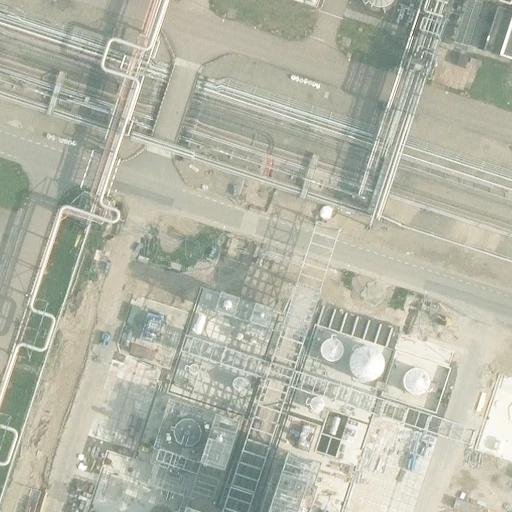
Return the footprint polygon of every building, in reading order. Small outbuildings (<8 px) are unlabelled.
[(373,0),(376,4),(382,8),(388,10),(393,9),(397,8),(401,6),(406,0),(405,0),(373,0)] [(482,53),(511,62),(511,13),(497,8),(482,53)] [(397,314),(352,300),(342,330),(387,344),(397,314)] [(447,389),(461,346),(402,328),(389,371),(447,389)] [(249,384),(245,405),(272,411),(276,390),(249,384)]
